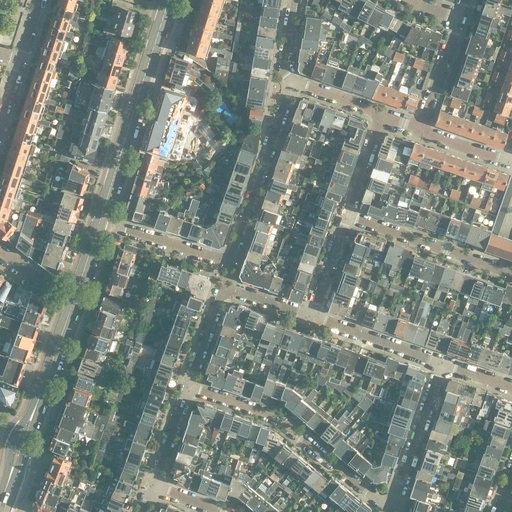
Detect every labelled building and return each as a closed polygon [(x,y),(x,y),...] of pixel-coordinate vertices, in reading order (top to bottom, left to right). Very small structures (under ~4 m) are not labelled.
[(57,0),(57,2),(58,4),(58,5),(74,10),(76,0),(57,0)] [(117,0),(111,0),(111,3),(118,6),(114,18),(134,24),(137,12),(126,8),(128,3),(121,1),(117,0)] [(199,11),(219,17),(223,4),(210,0),(202,0),(202,4),(200,5),(199,8),(200,10),(199,11)] [(341,0),(337,7),(346,12),(353,0),(341,0)] [(364,0),(353,0),(346,12),(356,17),(357,15),(364,0)] [(367,0),(364,0),(357,15),(366,20),(374,4),(367,0)] [(484,0),(484,2),(499,8),(511,12),(511,10),(511,5),(509,5),(508,6),(500,3),(501,0),(484,0)] [(481,10),(480,13),(495,18),(497,12),(510,16),(511,12),(499,8),(484,2),(482,6),(480,10),(481,10)] [(262,4),(260,14),(277,16),(279,16),(279,12),(278,11),(279,7),(262,4)] [(374,4),(366,20),(375,25),(384,9),(374,4)] [(54,13),(54,15),(70,20),(76,22),(80,12),(74,10),(58,5),(58,6),(56,6),(55,9),(56,11),(55,14),(54,13)] [(306,7),(305,15),(315,16),(316,13),(311,6),(309,6),(309,7),(306,7)] [(384,9),(375,25),(376,25),(384,29),(392,13),(384,9)] [(196,23),(195,24),(215,30),(219,17),(199,11),(198,17),(196,18),(195,21),(196,23)] [(392,13),(384,29),(394,34),(402,18),(393,14),(392,13)] [(477,22),(476,23),(492,28),(496,29),(499,19),(495,18),(480,13),(477,22)] [(260,14),(259,24),(275,27),(276,23),(277,22),(278,19),(277,18),(277,16),(260,14)] [(51,20),(50,23),(51,25),(67,30),(69,24),(78,27),(80,23),(76,22),(70,20),(54,15),(53,16),(54,17),(53,19),(51,20)] [(305,15),(303,26),(326,29),(329,29),(329,25),(321,24),(322,17),(315,16),(305,15)] [(103,28),(101,33),(112,36),(117,38),(118,32),(130,36),(134,24),(114,18),(110,30),(103,28)] [(394,34),(393,36),(403,41),(405,36),(405,35),(411,23),(403,19),(402,18),(394,34)] [(411,23),(405,35),(405,36),(403,41),(402,42),(409,44),(410,43),(414,44),(420,27),(419,26),(416,24),(415,25),(412,23),(411,23)] [(474,31),(473,33),(488,38),(491,32),(494,33),(496,29),(492,28),(476,23),(475,27),(473,31),(474,31)] [(192,36),(191,37),(211,43),(213,36),(224,39),(225,38),(233,40),(234,36),(215,30),(195,24),(193,30),(192,31),(191,35),(192,36)] [(259,24),(257,35),(274,38),(274,37),(275,36),(276,33),(275,32),(275,27),(259,24)] [(47,34),(47,35),(64,40),(68,42),(71,43),(74,32),(67,30),(51,25),(51,26),(49,27),(48,30),(49,31),(48,34),(47,34)] [(303,26),(302,37),(319,39),(325,40),(326,29),(303,26)] [(420,27),(414,44),(415,45),(416,43),(425,46),(430,30),(429,30),(429,29),(426,28),(426,29),(420,27)] [(430,30),(425,46),(433,49),(433,48),(436,49),(441,34),(439,33),(435,31),(435,32),(430,30)] [(471,38),(469,43),(485,48),(489,50),(491,45),(486,44),(488,38),(473,33),(473,34),(472,33),(471,37),(471,38)] [(357,38),(348,34),(346,39),(345,40),(346,41),(354,44),(357,38)] [(368,39),(359,34),(357,38),(366,43),(368,39)] [(45,41),(44,43),(45,45),(44,46),(60,51),(65,52),(68,42),(64,40),(47,35),(47,37),(46,40),(45,41)] [(257,35),(255,45),(272,48),(273,43),(274,42),(275,39),(274,38),(257,35)] [(112,36),(108,48),(125,53),(125,52),(128,51),(128,49),(127,47),(129,42),(117,38),(112,36)] [(188,44),(187,48),(187,49),(187,50),(199,54),(199,55),(205,57),(207,57),(209,48),(224,53),(225,50),(225,48),(211,43),(191,37),(189,43),(188,44)] [(301,47),(314,49),(317,49),(319,39),(302,37),(301,47)] [(377,44),(368,39),(366,43),(375,48),(377,44)] [(467,51),(466,53),(481,58),(485,48),(469,43),(468,47),(467,47),(466,51),(467,51)] [(386,49),(378,44),(375,48),(384,53),(386,49)] [(255,45),(254,55),(270,58),(271,56),(272,55),(273,53),(271,52),(272,48),(255,45)] [(41,54),(40,56),(57,61),(69,65),(70,60),(58,57),(60,51),(44,46),(42,47),(42,50),(42,52),(41,55),(41,54)] [(394,50),(388,46),(384,53),(391,56),(394,50)] [(314,49),(301,47),(298,69),(299,72),(310,76),(315,63),(307,61),(308,52),(314,53),(314,49)] [(90,51),(89,55),(104,60),(122,65),(123,60),(125,59),(126,56),(125,55),(125,53),(108,48),(106,56),(90,51)] [(464,58),(462,63),(478,69),(481,58),(466,53),(466,54),(465,54),(464,58)] [(231,57),(219,55),(217,68),(229,69),(231,57)] [(270,58),(254,55),(252,65),(269,68),(269,63),(271,62),(271,59),(270,58)] [(38,61),(37,64),(38,65),(38,66),(54,71),(56,65),(57,61),(40,56),(40,57),(41,58),(40,60),(38,61)] [(170,64),(169,68),(190,74),(190,72),(198,76),(197,77),(203,83),(204,82),(209,86),(212,83),(206,79),(207,79),(201,74),(202,72),(192,67),(193,65),(188,63),(189,61),(172,56),(172,58),(170,58),(169,62),(171,62),(170,64)] [(327,63),(321,79),(331,83),(337,67),(339,60),(329,57),(327,63)] [(103,64),(101,71),(118,76),(118,75),(120,75),(121,72),(120,70),(122,65),(104,60),(104,61),(104,63),(103,64)] [(315,63),(310,76),(321,79),(327,63),(326,63),(326,64),(316,61),(315,63)] [(459,72),(459,73),(474,79),(478,69),(462,63),(461,67),(460,67),(459,72)] [(242,64),(241,69),(251,70),(250,76),(267,78),(267,77),(269,76),(269,73),(268,72),(269,68),(252,65),(242,64)] [(357,74),(351,90),(362,94),(371,66),(367,64),(365,71),(358,69),(357,74)] [(371,66),(362,94),(371,97),(378,83),(386,67),(382,64),(380,68),(372,65),(371,66)] [(34,75),(33,76),(50,82),(56,83),(57,80),(51,78),(54,71),(38,66),(36,68),(35,70),(36,72),(35,75),(34,75)] [(347,70),(341,87),(351,90),(357,74),(358,69),(349,66),(347,70)] [(337,67),(331,83),(341,87),(347,70),(337,67)] [(166,73),(165,77),(166,77),(165,79),(171,81),(170,84),(169,88),(177,91),(178,91),(191,95),(193,90),(186,86),(190,74),(169,68),(167,72),(168,72),(167,74),(166,73)] [(229,69),(217,68),(216,73),(219,75),(227,84),(229,69)] [(101,71),(97,83),(114,88),(116,83),(118,82),(119,79),(118,78),(118,76),(101,71)] [(457,79),(455,84),(471,89),(478,92),(483,94),(484,90),(472,85),(474,79),(459,73),(459,74),(458,74),(457,79)] [(31,81),(30,85),(31,86),(31,87),(47,92),(49,86),(54,87),(56,83),(50,82),(33,76),(33,78),(34,78),(33,81),(31,81)] [(75,76),(67,99),(90,106),(107,111),(114,88),(97,83),(82,78),(75,76)] [(242,85),(249,86),(265,88),(266,83),(268,83),(268,80),(267,79),(267,78),(250,76),(249,80),(243,79),(242,85)] [(197,77),(195,80),(201,85),(203,83),(197,77)] [(511,81),(504,79),(500,89),(511,93),(511,81)] [(378,83),(371,97),(383,101),(388,87),(378,83)] [(452,92),(452,94),(467,99),(471,89),(455,84),(454,88),(453,88),(452,92)] [(248,89),(247,96),(264,99),(263,98),(264,97),(265,96),(266,93),(265,92),(265,88),(249,86),(242,85),(242,89),(248,89)] [(398,90),(393,105),(403,108),(408,94),(410,88),(400,85),(398,90)] [(408,94),(403,108),(414,112),(416,106),(417,104),(419,98),(418,98),(421,90),(410,86),(410,88),(408,94)] [(27,95),(27,97),(44,102),(54,105),(55,100),(45,97),(47,92),(31,87),(29,88),(28,91),(29,93),(28,95),(27,95)] [(388,87),(383,101),(393,105),(398,90),(388,87)] [(143,147),(145,147),(144,150),(160,155),(167,157),(170,158),(171,153),(176,155),(175,159),(180,160),(192,119),(190,116),(188,116),(187,119),(182,118),(183,114),(185,109),(186,106),(190,107),(189,110),(194,112),(197,100),(194,97),(191,96),(191,95),(169,89),(164,88),(163,93),(161,92),(160,97),(161,98),(160,101),(159,107),(158,108),(156,108),(155,112),(157,113),(156,117),(154,116),(153,121),(152,122),(151,121),(149,126),(151,127),(150,129),(149,128),(147,133),(149,134),(148,138),(147,142),(146,142),(145,142),(143,147)] [(511,93),(500,89),(497,100),(511,105),(511,103),(511,93)] [(478,92),(474,104),(479,106),(483,94),(478,92)] [(264,99),(247,96),(245,107),(247,108),(248,106),(263,108),(262,108),(263,103),(264,103),(265,100),(264,99)] [(25,102),(24,105),(25,106),(24,107),(40,112),(44,102),(27,97),(26,98),(27,98),(27,101),(25,102)] [(67,99),(64,112),(71,114),(86,118),(104,124),(105,118),(107,117),(108,114),(107,112),(107,111),(90,106),(87,114),(83,113),(82,111),(78,110),(77,110),(73,109),(71,106),(72,101),(67,99)] [(300,100),(293,121),(300,123),(302,119),(308,122),(310,118),(315,103),(314,103),(303,99),(300,100)] [(497,100),(493,109),(495,109),(494,111),(500,113),(508,115),(511,105),(497,100)] [(308,122),(307,125),(312,127),(315,120),(320,121),(325,106),(314,103),(315,103),(310,117),(310,118),(308,122)] [(263,108),(248,106),(247,108),(247,113),(249,114),(248,117),(257,125),(260,125),(260,122),(261,122),(261,121),(260,121),(262,113),(262,112),(263,108)] [(320,121),(320,122),(330,126),(336,110),(325,106),(320,121)] [(21,116),(20,117),(37,123),(49,126),(51,121),(39,117),(40,112),(24,107),(24,108),(22,109),(22,111),(23,113),(21,116)] [(346,114),(336,110),(330,126),(325,142),(330,140),(335,127),(341,128),(342,124),(346,114)] [(445,112),(440,111),(438,116),(437,119),(435,125),(447,129),(452,114),(445,112)] [(346,114),(342,124),(346,126),(347,122),(357,126),(366,129),(368,124),(368,123),(367,121),(366,121),(346,114)] [(452,114),(447,129),(459,133),(464,118),(452,114)] [(18,123),(17,126),(18,127),(18,128),(33,133),(37,123),(20,117),(20,119),(21,119),(20,122),(18,123)] [(74,121),(72,127),(82,131),(100,136),(102,131),(103,130),(104,127),(103,125),(104,124),(86,118),(84,124),(74,121)] [(464,118),(459,133),(469,136),(474,122),(464,118)] [(293,121),(289,131),(309,137),(312,127),(307,125),(300,123),(293,121)] [(474,122),(469,136),(479,140),(484,125),(474,122)] [(260,125),(257,125),(245,135),(242,137),(241,142),(240,148),(256,154),(259,136),(258,136),(260,125)] [(484,125),(479,140),(491,144),(496,129),(484,125)] [(361,144),(366,129),(357,126),(353,136),(350,135),(349,139),(345,138),(361,144)] [(14,136),(14,137),(15,138),(31,144),(31,143),(30,143),(33,133),(18,128),(18,129),(16,129),(15,132),(16,134),(15,136),(14,136)] [(496,129),(491,144),(503,148),(505,142),(506,142),(506,140),(508,134),(506,134),(506,133),(496,129)] [(237,141),(244,134),(239,130),(233,136),(237,141)] [(73,133),(71,141),(74,142),(78,144),(96,149),(98,143),(99,142),(100,140),(99,138),(100,136),(82,131),(81,135),(73,133)] [(289,131),(283,147),(299,153),(302,154),(308,156),(314,139),(309,137),(289,131)] [(385,135),(378,156),(393,161),(398,146),(400,142),(406,144),(411,146),(412,142),(401,138),(394,136),(388,134),(385,135)] [(12,143),(11,146),(11,147),(11,148),(28,154),(33,155),(36,145),(31,144),(15,138),(13,142),(12,143)] [(339,143),(337,147),(341,148),(357,154),(361,144),(345,138),(343,144),(339,143)] [(53,147),(52,150),(57,152),(61,154),(70,159),(72,154),(75,155),(75,156),(81,157),(81,158),(92,162),(94,156),(95,156),(97,151),(95,150),(96,149),(78,144),(74,142),(71,151),(53,147)] [(412,157),(411,158),(420,161),(425,146),(414,143),(412,148),(411,151),(412,151),(410,157),(412,157)] [(405,145),(403,153),(410,155),(412,147),(405,145)] [(425,146),(420,161),(430,165),(436,150),(425,146)] [(283,147),(280,157),(295,163),(299,164),(304,166),(306,161),(300,159),(302,154),(299,153),(283,147)] [(9,154),(8,159),(25,164),(28,154),(11,148),(11,149),(10,150),(9,152),(9,154)] [(187,154),(192,161),(198,161),(204,169),(209,165),(195,148),(187,154)] [(240,148),(237,159),(252,164),(256,154),(240,148)] [(341,148),(338,158),(354,164),(357,154),(341,148)] [(144,150),(141,159),(163,165),(167,167),(169,163),(165,161),(158,159),(160,155),(144,150)] [(436,150),(430,165),(441,168),(446,154),(436,150)] [(446,154),(441,168),(452,172),(457,157),(446,154)] [(378,156),(374,167),(390,172),(398,175),(399,170),(391,167),(393,161),(378,156)] [(293,169),(295,163),(280,157),(276,168),(292,173),(293,169)] [(457,157),(452,172),(462,175),(467,161),(457,157)] [(332,168),(334,169),(350,174),(354,164),(338,158),(335,165),(333,164),(332,168)] [(6,164),(4,171),(20,177),(21,175),(26,177),(30,166),(25,164),(8,159),(8,160),(6,160),(5,163),(6,164)] [(163,165),(141,159),(139,167),(161,173),(163,165)] [(237,159),(233,169),(248,174),(252,164),(237,159)] [(467,161),(462,175),(472,179),(477,164),(467,161)] [(70,163),(66,176),(69,177),(77,179),(86,182),(86,181),(88,181),(89,177),(88,176),(89,172),(70,163)] [(215,166),(210,164),(204,170),(212,173),(215,166)] [(477,164),(472,179),(482,182),(487,168),(477,164)] [(158,182),(160,178),(161,173),(139,167),(136,175),(158,182)] [(228,167),(225,177),(245,184),(248,174),(228,167)] [(374,167),(371,176),(387,182),(390,172),(374,167)] [(291,185),(295,174),(292,173),(276,168),(273,178),(291,185)] [(325,171),(323,176),(330,179),(347,184),(350,174),(334,169),(332,168),(330,172),(326,170),(326,172),(325,171)] [(482,182),(481,188),(491,191),(493,186),(498,172),(487,168),(482,182)] [(1,176),(0,178),(0,179),(1,181),(0,181),(17,187),(19,181),(30,185),(32,180),(20,177),(4,171),(2,176),(1,176)] [(498,172),(493,186),(502,189),(503,189),(506,183),(507,181),(509,175),(498,172)] [(136,175),(134,183),(156,190),(163,189),(163,182),(158,182),(136,175)] [(66,176),(62,187),(82,193),(84,188),(86,189),(87,184),(85,183),(86,182),(77,179),(69,177),(66,176)] [(371,176),(367,187),(374,189),(382,192),(387,193),(390,183),(389,183),(387,182),(371,176)] [(509,181),(503,197),(510,199),(511,192),(511,176),(510,176),(509,181)] [(245,184),(225,177),(223,183),(220,182),(219,186),(241,194),(245,184)] [(273,178),(269,188),(284,193),(286,189),(295,193),(297,187),(291,185),(273,178)] [(343,194),(347,184),(330,179),(328,185),(314,180),(313,184),(314,184),(327,189),(343,194)] [(0,192),(18,199),(22,188),(17,187),(0,181),(0,182),(0,192)] [(203,182),(198,186),(201,190),(206,186),(203,182)] [(134,183),(131,191),(153,198),(156,190),(134,183)] [(241,194),(212,184),(211,188),(224,193),(222,199),(237,204),(238,204),(241,194)] [(314,184),(311,190),(341,201),(343,194),(327,189),(314,184)] [(362,210),(366,211),(369,203),(370,203),(370,202),(373,193),(372,193),(374,189),(367,187),(360,207),(362,210)] [(269,188),(266,198),(281,203),(284,193),(269,188)] [(60,191),(59,195),(63,196),(60,203),(79,209),(81,202),(79,201),(81,197),(64,192),(60,191)] [(307,191),(304,200),(307,201),(310,202),(313,196),(312,196),(313,193),(307,191)] [(0,204),(11,208),(15,209),(20,211),(23,201),(18,199),(0,192),(0,204)] [(131,192),(129,200),(145,205),(145,204),(147,200),(153,202),(154,202),(164,201),(164,197),(156,198),(154,198),(131,192)] [(318,195),(315,204),(332,210),(336,201),(331,199),(318,195)] [(387,202),(382,217),(392,221),(398,205),(397,205),(397,206),(392,204),(394,197),(389,195),(387,201),(387,202)] [(398,205),(392,221),(402,224),(403,223),(411,199),(405,197),(403,202),(399,200),(397,205),(398,205)] [(414,223),(415,222),(418,224),(419,226),(422,227),(424,226),(430,210),(424,208),(427,198),(423,197),(421,203),(418,211),(414,223)] [(266,198),(262,208),(277,213),(281,203),(266,198)] [(184,213),(177,233),(187,236),(192,222),(199,201),(192,199),(189,210),(185,209),(184,213)] [(214,207),(220,209),(234,214),(237,204),(222,199),(221,203),(216,202),(214,207)] [(369,203),(366,211),(382,217),(387,202),(387,201),(383,199),(381,199),(378,205),(370,202),(370,203),(369,203)] [(411,199),(403,223),(413,227),(414,223),(418,211),(421,203),(411,199)] [(129,200),(126,208),(149,215),(153,216),(153,215),(154,212),(150,210),(144,208),(145,205),(129,200)] [(55,209),(53,214),(57,215),(61,216),(73,220),(74,216),(77,217),(79,209),(60,203),(58,210),(55,209)] [(0,218),(10,222),(8,219),(11,208),(0,204),(0,218)] [(315,204),(312,213),(329,219),(332,210),(315,204)] [(45,206),(43,212),(49,214),(51,208),(45,206)] [(159,211),(154,225),(166,229),(171,214),(165,213),(168,206),(161,206),(159,211)] [(218,213),(216,219),(231,224),(231,223),(234,214),(220,209),(214,207),(213,211),(218,213)] [(126,208),(124,216),(141,220),(154,225),(157,217),(153,215),(153,216),(149,215),(126,208)] [(262,208),(259,218),(274,223),(277,213),(262,208)] [(430,210),(424,226),(428,227),(429,229),(432,230),(434,229),(440,213),(430,210)] [(21,212),(18,220),(19,220),(24,222),(26,216),(27,214),(21,212)] [(171,214),(166,229),(177,233),(184,213),(179,212),(177,216),(171,214)] [(307,215),(305,221),(326,228),(329,219),(312,213),(308,212),(307,215)] [(440,213),(434,229),(439,231),(439,233),(442,234),(444,233),(450,217),(440,213)] [(24,222),(16,245),(28,255),(31,246),(33,240),(35,235),(37,230),(39,223),(40,220),(38,220),(38,219),(35,218),(28,216),(28,217),(26,216),(24,222)] [(194,216),(187,236),(197,239),(197,240),(202,225),(197,223),(199,218),(194,216)] [(40,220),(39,223),(53,228),(69,234),(69,233),(71,228),(73,229),(75,224),(73,223),(73,222),(62,219),(56,217),(54,223),(40,218),(40,220)] [(285,222),(284,226),(290,228),(293,219),(289,217),(287,223),(285,222)] [(450,217),(444,233),(449,234),(449,236),(452,237),(454,236),(455,236),(460,220),(450,217)] [(0,232),(7,238),(16,228),(17,227),(10,222),(0,218),(0,232)] [(259,218),(255,228),(270,233),(273,227),(277,229),(278,224),(274,223),(259,218)] [(311,227),(309,232),(323,237),(326,228),(305,221),(301,219),(298,218),(296,222),(311,227)] [(215,222),(210,225),(221,246),(224,244),(224,243),(231,224),(216,219),(215,222)] [(16,228),(7,238),(16,245),(24,222),(19,220),(16,228)] [(460,220),(455,236),(459,238),(460,240),(462,241),(465,240),(470,224),(460,220)] [(470,224),(465,240),(475,243),(481,227),(480,227),(470,224)] [(202,225),(197,240),(218,247),(221,246),(210,225),(206,227),(202,225)] [(481,227),(475,243),(485,247),(490,233),(491,231),(487,230),(488,227),(480,225),(480,227),(481,227)] [(46,234),(45,238),(49,239),(66,245),(67,241),(67,240),(69,240),(70,235),(69,235),(69,234),(53,228),(50,236),(46,234)] [(255,228),(252,238),(267,243),(272,245),(273,241),(268,239),(270,233),(255,228)] [(297,237),(306,241),(320,246),(323,237),(309,232),(308,237),(298,234),(297,237)] [(355,237),(354,240),(369,245),(373,247),(377,248),(382,250),(384,246),(385,242),(386,240),(368,234),(363,232),(363,233),(360,232),(357,233),(356,236),(355,235),(355,237)] [(486,247),(485,250),(511,259),(511,240),(490,233),(485,247),(486,247)] [(305,246),(303,250),(317,255),(320,246),(306,241),(297,237),(295,242),(305,246)] [(252,238),(248,248),(249,249),(249,248),(264,253),(266,247),(270,249),(272,245),(267,243),(252,238)] [(49,240),(45,251),(62,257),(62,256),(62,255),(64,255),(65,250),(64,250),(64,249),(66,245),(49,239),(49,240)] [(354,240),(350,250),(365,255),(369,245),(354,240)] [(389,244),(382,266),(390,269),(388,275),(392,276),(393,273),(394,273),(395,269),(403,246),(394,243),(393,245),(389,244)] [(116,253),(115,256),(117,259),(133,264),(135,255),(136,253),(138,248),(125,244),(124,249),(120,248),(119,252),(116,253)] [(31,246),(28,255),(57,278),(60,268),(64,266),(60,261),(62,257),(45,251),(36,248),(31,246)] [(403,246),(395,269),(400,270),(401,266),(409,269),(413,257),(414,256),(415,253),(412,252),(413,249),(403,246)] [(245,258),(260,263),(261,259),(267,260),(268,258),(265,254),(264,253),(249,248),(249,249),(245,258)] [(298,248),(295,257),(314,263),(317,255),(303,250),(298,248)] [(347,260),(365,267),(371,269),(372,265),(370,264),(363,262),(365,255),(350,250),(347,260)] [(409,269),(408,272),(419,276),(424,260),(420,258),(419,257),(417,256),(415,257),(414,256),(413,257),(409,269)] [(292,266),(297,268),(311,273),(314,263),(295,257),(292,266)] [(239,275),(240,277),(260,268),(259,266),(260,263),(245,258),(239,274),(239,275)] [(113,263),(112,267),(113,269),(133,276),(135,270),(147,274),(148,269),(135,265),(133,264),(117,259),(115,263),(113,263)] [(424,260),(419,276),(425,278),(421,289),(425,291),(429,279),(434,263),(430,262),(429,260),(427,259),(425,260),(424,260)] [(150,273),(149,274),(158,277),(163,263),(162,263),(162,262),(155,260),(154,260),(150,273)] [(343,270),(358,275),(360,269),(364,271),(365,267),(347,260),(343,270)] [(163,263),(158,277),(156,283),(166,286),(167,280),(172,265),(167,264),(163,263)] [(265,265),(260,268),(240,277),(241,280),(242,280),(258,286),(259,285),(268,288),(273,274),(275,270),(275,268),(271,263),(265,265)] [(439,283),(444,267),(440,266),(439,264),(437,263),(435,264),(434,263),(429,279),(439,283)] [(172,265),(167,280),(166,286),(174,288),(175,289),(177,284),(182,269),(181,268),(181,269),(176,267),(172,265)] [(290,266),(287,274),(294,277),(308,281),(311,273),(297,268),(290,266)] [(439,283),(436,291),(446,295),(447,291),(454,271),(450,269),(449,268),(447,267),(445,267),(444,267),(439,283)] [(109,280),(126,285),(127,281),(132,282),(134,276),(133,276),(113,269),(112,273),(109,274),(108,278),(109,280)] [(182,269),(177,284),(175,289),(182,291),(183,287),(186,288),(192,272),(186,270),(182,269)] [(275,270),(273,274),(268,288),(268,289),(277,293),(277,292),(278,292),(281,282),(283,278),(278,276),(280,271),(275,270)] [(343,270),(340,280),(355,285),(355,286),(358,276),(358,275),(343,270)] [(454,271),(447,291),(457,295),(459,290),(465,274),(460,273),(459,271),(457,270),(455,271),(454,271)] [(192,272),(186,288),(189,289),(190,289),(191,292),(195,293),(194,295),(205,299),(210,283),(211,283),(208,277),(208,278),(192,272)] [(284,273),(283,278),(293,281),(291,286),(304,291),(308,282),(308,281),(294,277),(287,274),(284,273)] [(156,283),(158,277),(149,274),(147,282),(156,284),(156,283)] [(465,274),(459,290),(465,292),(464,296),(468,298),(469,293),(475,278),(470,276),(469,275),(467,274),(465,274)] [(468,298),(467,301),(477,305),(480,297),(485,281),(480,280),(479,278),(477,277),(476,278),(475,278),(469,293),(468,298)] [(387,280),(380,278),(378,284),(385,287),(387,280)] [(6,280),(0,287),(0,297),(4,301),(4,299),(12,284),(6,280)] [(12,284),(4,299),(12,302),(20,284),(14,280),(12,284)] [(106,291),(106,292),(122,297),(122,295),(124,290),(131,292),(132,287),(126,285),(109,280),(108,284),(105,285),(104,288),(106,291)] [(340,280),(336,290),(351,296),(355,285),(340,280)] [(368,283),(366,289),(372,291),(374,285),(374,284),(375,282),(369,280),(368,283)] [(485,281),(480,297),(485,299),(481,310),(485,312),(489,300),(495,285),(490,283),(490,282),(487,281),(485,281)] [(285,295),(300,301),(304,291),(281,282),(278,292),(285,295)] [(403,287),(390,283),(388,289),(395,292),(400,294),(401,294),(403,287)] [(505,288),(501,300),(511,303),(511,300),(511,285),(506,283),(505,288)] [(374,285),(372,291),(378,294),(381,287),(374,284),(374,285)] [(495,285),(489,300),(500,304),(501,300),(505,288),(501,287),(500,285),(497,284),(496,285),(495,285)] [(395,292),(388,289),(385,288),(383,293),(393,297),(395,292)] [(28,293),(23,306),(26,307),(43,312),(44,311),(45,310),(46,308),(45,307),(46,306),(45,305),(47,302),(32,292),(29,290),(29,291),(28,293)] [(336,290),(333,300),(348,306),(351,296),(336,290)] [(184,298),(183,302),(187,303),(188,304),(187,304),(201,309),(202,304),(203,304),(204,300),(205,299),(194,295),(186,292),(182,291),(181,293),(179,293),(178,296),(184,298)] [(101,306),(100,307),(103,308),(118,314),(118,313),(122,315),(125,308),(127,308),(129,302),(122,300),(121,302),(104,296),(103,300),(100,300),(99,305),(101,306)] [(17,317),(22,318),(35,323),(35,322),(39,324),(40,320),(41,320),(41,319),(42,318),(43,315),(43,314),(43,312),(26,307),(12,302),(4,299),(4,301),(0,311),(17,317)] [(174,305),(172,310),(192,317),(193,313),(192,312),(192,311),(194,307),(200,309),(201,309),(187,304),(188,304),(187,303),(187,304),(180,302),(176,300),(174,305)] [(333,300),(329,311),(344,316),(344,315),(345,314),(350,316),(353,307),(348,306),(333,300)] [(150,302),(147,312),(152,314),(155,304),(150,302)] [(388,314),(382,329),(383,329),(393,332),(400,311),(402,305),(397,303),(393,316),(388,314)] [(233,304),(232,305),(240,324),(242,322),(244,324),(250,309),(238,304),(238,306),(233,304)] [(378,308),(368,304),(362,322),(372,326),(378,308)] [(138,305),(136,309),(142,312),(139,320),(142,321),(147,308),(141,306),(138,305)] [(226,310),(222,323),(232,326),(233,324),(237,325),(240,324),(232,305),(230,305),(228,311),(226,310)] [(378,308),(372,326),(382,329),(388,314),(389,311),(379,307),(378,308)] [(408,321),(403,336),(412,340),(418,325),(420,317),(423,310),(418,308),(413,323),(408,321)] [(122,317),(116,315),(102,310),(100,309),(100,310),(97,311),(96,314),(97,316),(96,320),(115,326),(118,327),(119,327),(122,317)] [(250,309),(244,324),(245,324),(249,326),(248,330),(252,332),(254,328),(259,312),(250,309)] [(172,310),(169,319),(187,326),(189,321),(190,321),(192,317),(172,310)] [(356,318),(356,319),(362,322),(365,312),(361,310),(359,310),(356,318)] [(400,311),(393,332),(403,336),(408,321),(410,314),(400,311)] [(153,314),(147,312),(143,321),(150,324),(153,314)] [(254,328),(252,332),(257,334),(259,329),(263,331),(267,321),(268,316),(259,312),(254,328)] [(0,325),(18,332),(34,337),(34,336),(36,336),(37,333),(36,331),(38,326),(34,325),(22,320),(21,321),(0,313),(0,325)] [(418,325),(412,340),(424,344),(424,341),(429,328),(422,326),(423,324),(425,319),(420,317),(418,325)] [(426,342),(425,345),(435,348),(440,332),(445,319),(440,317),(437,325),(436,325),(434,331),(430,329),(429,332),(426,342)] [(505,321),(495,317),(492,325),(502,328),(505,321)] [(169,319),(165,329),(185,336),(186,332),(186,331),(185,331),(187,326),(169,319)] [(440,332),(435,348),(445,351),(450,336),(444,334),(449,320),(445,319),(440,332)] [(118,327),(115,326),(96,320),(93,321),(92,325),(93,327),(92,331),(94,332),(108,337),(114,339),(118,327)] [(150,324),(143,321),(140,331),(146,334),(150,324)] [(267,321),(263,331),(261,336),(266,337),(264,342),(268,344),(270,339),(275,324),(267,321)] [(450,336),(445,351),(446,351),(455,355),(460,340),(460,339),(466,322),(461,321),(455,338),(450,336)] [(222,324),(219,332),(234,338),(237,339),(239,340),(246,342),(246,340),(247,338),(244,333),(241,335),(236,333),(237,328),(232,326),(222,323),(222,324)] [(268,344),(266,352),(271,354),(275,341),(279,342),(285,327),(275,324),(270,339),(268,344)] [(499,327),(498,332),(508,335),(511,327),(504,325),(503,329),(499,327)] [(279,342),(278,347),(287,350),(293,330),(285,327),(279,342)] [(460,340),(455,355),(465,358),(471,343),(465,341),(469,330),(464,328),(460,339),(460,340)] [(165,329),(162,339),(180,346),(182,341),(183,341),(185,336),(165,329)] [(10,341),(14,343),(30,348),(31,347),(32,347),(33,344),(32,343),(34,337),(18,332),(13,330),(10,341)] [(293,330),(287,350),(296,353),(303,333),(293,330)] [(140,331),(136,341),(142,343),(145,333),(140,331)] [(219,332),(216,342),(236,349),(239,340),(237,339),(234,338),(219,332)] [(87,338),(86,341),(88,344),(87,344),(103,350),(107,350),(110,351),(113,341),(110,340),(107,339),(93,334),(91,333),(90,337),(87,338)] [(296,353),(295,355),(300,356),(299,358),(304,360),(312,336),(303,333),(296,353)] [(312,336),(304,360),(308,362),(313,364),(314,363),(316,354),(322,340),(312,336)] [(158,349),(164,351),(178,356),(179,352),(179,351),(178,350),(180,346),(162,339),(158,349)] [(316,354),(314,363),(316,363),(322,365),(324,358),(329,343),(322,340),(316,354)] [(136,341),(132,351),(139,353),(142,344),(142,343),(136,341)] [(14,343),(11,342),(7,353),(23,359),(26,360),(28,355),(30,354),(31,351),(30,350),(30,348),(14,343)] [(216,342),(213,351),(232,358),(236,349),(216,342)] [(471,343),(465,358),(476,362),(481,346),(471,342),(471,343)] [(329,343),(324,358),(331,361),(326,374),(326,376),(330,377),(335,362),(340,346),(329,343)] [(84,354),(84,355),(86,356),(99,361),(100,360),(103,361),(107,351),(103,350),(87,344),(86,348),(83,349),(82,352),(84,354)] [(340,346),(335,362),(344,365),(350,350),(340,346)] [(481,346),(476,362),(486,365),(491,349),(481,346)] [(156,348),(153,358),(155,359),(173,365),(175,360),(175,361),(176,360),(178,356),(164,351),(158,349),(156,348)] [(491,349),(486,365),(496,369),(502,353),(491,349)] [(350,350),(344,365),(345,365),(343,371),(352,374),(354,368),(359,353),(350,350)] [(139,353),(132,351),(129,361),(135,363),(139,353)] [(209,360),(220,364),(225,366),(226,362),(231,363),(232,358),(213,351),(210,360),(209,360)] [(0,365),(5,368),(22,373),(22,372),(24,371),(25,369),(24,368),(24,366),(26,362),(9,356),(0,353),(0,365)] [(352,374),(351,376),(356,377),(356,376),(358,370),(361,370),(363,371),(368,356),(359,353),(354,368),(352,374)] [(502,353),(496,369),(507,373),(511,359),(511,358),(502,354),(502,353)] [(363,371),(361,376),(370,380),(372,374),(377,360),(368,356),(363,371)] [(372,374),(370,380),(379,383),(383,373),(388,357),(387,357),(385,362),(385,363),(377,360),(372,374)] [(388,357),(383,373),(392,376),(398,361),(388,357)] [(80,365),(78,369),(81,370),(81,371),(94,375),(98,376),(99,371),(100,371),(101,366),(98,365),(98,364),(85,359),(82,358),(82,359),(80,360),(79,363),(80,365)] [(155,359),(151,368),(171,375),(173,371),(172,371),(172,370),(173,365),(155,359)] [(292,362),(284,359),(282,365),(290,367),(292,362)] [(206,372),(204,378),(205,379),(214,374),(222,370),(223,370),(230,367),(225,366),(220,364),(209,360),(205,372),(206,372)] [(135,363),(129,361),(127,365),(125,371),(132,373),(135,363)] [(398,361),(392,376),(403,380),(404,377),(404,376),(408,364),(407,364),(407,365),(398,361)] [(408,364),(404,376),(410,378),(410,377),(421,381),(424,371),(417,368),(418,367),(408,364)] [(0,365),(0,378),(13,383),(18,384),(19,380),(20,379),(21,379),(22,376),(21,375),(22,373),(5,368),(0,365)] [(276,380),(271,395),(280,398),(285,384),(281,382),(286,366),(284,366),(281,365),(279,372),(277,376),(276,380)] [(171,375),(151,368),(148,378),(166,385),(168,380),(169,380),(169,379),(170,380),(171,375)] [(222,370),(205,379),(206,380),(211,382),(211,383),(223,388),(226,377),(223,376),(224,373),(223,370),(222,370)] [(227,373),(226,377),(223,388),(223,387),(232,390),(237,376),(238,371),(234,370),(232,374),(227,373)] [(237,376),(232,390),(241,393),(246,379),(242,378),(243,373),(238,371),(237,376)] [(73,383),(73,384),(76,384),(76,385),(92,391),(96,379),(80,374),(80,373),(77,372),(76,377),(73,377),(72,381),(73,383)] [(268,377),(261,396),(265,397),(267,393),(271,395),(276,380),(277,376),(269,373),(268,377)] [(246,379),(241,393),(250,397),(255,382),(257,378),(252,376),(250,380),(246,379)] [(403,380),(401,385),(402,385),(403,386),(406,387),(407,387),(407,386),(420,390),(423,381),(421,381),(410,377),(410,378),(404,376),(404,377),(403,380)] [(255,382),(250,397),(260,400),(261,396),(268,377),(267,377),(264,385),(260,384),(261,379),(257,378),(255,382)] [(285,384),(280,398),(285,400),(284,404),(290,410),(302,396),(307,389),(296,381),(287,377),(285,384)] [(145,388),(150,390),(164,395),(166,390),(165,390),(165,389),(166,385),(148,378),(145,388)] [(448,381),(445,389),(461,394),(473,398),(471,403),(480,406),(484,394),(485,391),(476,388),(474,395),(462,391),(464,384),(461,383),(451,379),(448,381)] [(0,398),(6,404),(11,405),(18,387),(14,386),(0,381),(0,398)] [(337,384),(327,381),(324,384),(332,390),(333,388),(337,384)] [(346,387),(337,384),(333,388),(341,393),(343,391),(346,387)] [(401,385),(399,389),(403,391),(402,394),(403,395),(417,399),(420,390),(407,386),(407,387),(406,387),(403,386),(402,385),(401,385)] [(68,397),(87,404),(92,393),(75,387),(75,386),(73,386),(72,390),(70,389),(70,391),(68,392),(67,394),(68,395),(68,397)] [(355,391),(346,387),(343,391),(350,397),(355,391)] [(143,393),(141,398),(160,404),(161,400),(162,400),(162,399),(163,399),(164,395),(150,390),(144,388),(143,393)] [(302,396),(290,410),(298,416),(307,403),(311,400),(317,392),(313,388),(306,397),(303,394),(302,396)] [(445,389),(442,398),(458,403),(459,399),(471,403),(473,398),(461,394),(445,389)] [(119,391),(115,401),(121,403),(124,393),(119,391)] [(362,393),(355,391),(351,396),(359,402),(362,398),(362,393)] [(480,408),(478,414),(481,415),(487,417),(488,413),(490,407),(492,401),(491,401),(494,394),(487,392),(486,394),(481,409),(480,408)] [(398,393),(395,401),(414,408),(417,399),(403,395),(402,394),(398,393)] [(494,394),(491,401),(492,401),(496,403),(495,406),(511,412),(511,402),(498,397),(499,396),(494,394)] [(107,396),(105,402),(114,405),(116,399),(107,396)] [(66,405),(64,411),(105,426),(108,419),(110,412),(87,404),(68,397),(67,398),(66,399),(65,401),(65,403),(65,405),(66,405)] [(364,397),(358,404),(365,410),(372,402),(369,399),(364,397)] [(138,407),(138,408),(157,414),(159,410),(158,410),(158,409),(160,404),(141,398),(138,407)] [(442,398),(439,407),(462,415),(465,415),(466,412),(461,410),(463,405),(458,403),(442,398)] [(307,403),(298,416),(305,422),(315,410),(319,406),(311,400),(307,403)] [(395,401),(392,411),(411,417),(414,408),(395,401)] [(198,402),(197,403),(206,421),(208,420),(209,417),(212,417),(216,407),(216,406),(204,402),(203,404),(198,402)] [(192,408),(188,421),(198,424),(199,422),(203,423),(206,421),(197,403),(196,403),(194,409),(192,408)] [(128,404),(126,409),(136,412),(134,417),(140,419),(153,424),(154,419),(155,419),(156,419),(157,414),(138,408),(138,407),(128,404)] [(338,428),(328,440),(335,446),(342,437),(345,435),(341,431),(347,424),(351,419),(350,418),(359,408),(356,405),(346,417),(343,421),(338,428)] [(315,410),(305,422),(312,428),(322,416),(326,411),(319,406),(315,410)] [(511,412),(495,406),(494,409),(490,407),(488,413),(495,415),(493,419),(507,424),(508,424),(511,425),(511,412)] [(212,417),(210,422),(215,424),(213,428),(214,429),(211,436),(214,441),(214,440),(216,434),(217,431),(218,430),(219,425),(224,410),(216,407),(212,417)] [(439,407),(436,417),(459,425),(462,415),(439,407)] [(110,412),(108,419),(112,421),(116,411),(112,410),(111,410),(110,412)] [(218,430),(217,431),(222,433),(224,427),(227,428),(228,429),(234,413),(224,410),(219,425),(218,430)] [(391,410),(387,419),(388,419),(408,426),(411,417),(392,411),(391,410)] [(58,422),(57,424),(58,424),(58,425),(74,431),(80,433),(100,441),(104,430),(105,426),(64,411),(62,416),(61,416),(60,418),(59,418),(58,420),(58,422)] [(322,416),(312,428),(320,434),(330,422),(334,417),(326,411),(322,416)] [(227,431),(226,434),(229,435),(231,436),(235,437),(236,436),(243,417),(234,413),(228,429),(227,431)] [(330,422),(320,434),(328,440),(338,428),(343,421),(346,417),(342,414),(337,420),(334,417),(330,422)] [(243,417),(236,436),(245,439),(252,420),(243,417)] [(436,417),(432,427),(453,434),(455,434),(459,425),(436,417)] [(112,421),(108,419),(104,430),(111,432),(113,433),(117,422),(112,421)] [(125,419),(123,424),(125,425),(150,434),(152,430),(151,430),(151,429),(153,424),(140,419),(138,424),(125,419)] [(369,420),(369,423),(376,426),(378,427),(404,436),(408,426),(388,419),(386,425),(377,422),(369,420)] [(245,439),(243,444),(252,448),(260,424),(252,421),(252,420),(245,439)] [(485,430),(490,432),(505,437),(509,427),(507,426),(489,420),(485,430)] [(188,421),(185,430),(200,436),(204,437),(210,439),(211,436),(201,432),(203,426),(198,424),(188,421)] [(252,448),(249,457),(254,459),(260,441),(264,443),(269,431),(270,428),(261,424),(260,424),(252,448)] [(55,425),(53,430),(56,431),(53,436),(69,442),(75,444),(80,433),(74,431),(58,425),(58,426),(55,425)] [(135,433),(133,439),(146,443),(147,438),(148,439),(148,438),(149,438),(150,434),(125,425),(124,429),(135,433)] [(378,427),(376,431),(388,435),(387,440),(387,441),(401,445),(404,436),(378,427)] [(432,427),(429,437),(448,443),(449,443),(452,435),(453,434),(432,427)] [(110,435),(111,432),(104,430),(100,441),(106,443),(109,443),(112,435),(110,435)] [(185,430),(182,439),(197,445),(198,441),(202,443),(204,437),(200,436),(185,430)] [(264,443),(262,448),(267,450),(273,456),(284,443),(278,439),(273,437),(274,433),(269,432),(269,431),(264,443)] [(353,439),(339,456),(346,462),(356,450),(353,447),(363,434),(360,432),(358,433),(354,438),(353,439)] [(490,432),(487,442),(502,447),(505,437),(490,432)] [(50,436),(48,441),(51,442),(49,447),(55,449),(53,454),(54,454),(55,453),(69,459),(71,456),(69,455),(71,450),(68,449),(70,443),(69,442),(53,436),(53,437),(50,436)] [(332,450),(339,456),(353,439),(349,436),(346,440),(342,437),(335,446),(332,450)] [(429,437),(426,447),(445,453),(448,443),(429,437)] [(124,447),(130,448),(143,453),(145,449),(144,449),(144,448),(146,443),(133,439),(131,444),(126,442),(124,447)] [(182,439),(179,448),(198,456),(201,446),(197,445),(182,439)] [(100,441),(97,449),(101,451),(103,452),(106,443),(100,441)] [(356,450),(346,462),(349,464),(351,466),(354,469),(358,464),(372,447),(371,441),(360,453),(356,450)] [(375,447),(384,450),(398,455),(401,445),(387,441),(386,446),(376,442),(375,447)] [(485,448),(480,446),(478,450),(483,452),(499,457),(502,447),(487,442),(485,448)] [(122,457),(126,458),(139,463),(140,458),(141,458),(142,458),(143,453),(130,448),(124,447),(114,443),(112,448),(124,452),(124,453),(122,457)] [(284,443),(273,456),(274,456),(277,458),(272,465),(276,468),(278,465),(281,461),(291,449),(284,443)] [(358,464),(354,469),(362,475),(371,464),(372,463),(368,460),(371,456),(370,455),(373,450),(372,447),(372,446),(372,447),(358,464)] [(426,447),(423,457),(438,462),(440,457),(447,459),(448,454),(445,453),(426,447)] [(175,458),(185,462),(190,464),(192,459),(196,461),(198,456),(179,448),(175,458)] [(281,461),(278,465),(282,468),(285,465),(289,468),(292,464),(299,456),(291,449),(281,461)] [(379,449),(378,453),(382,455),(380,461),(381,461),(391,464),(394,465),(395,464),(398,455),(384,450),(379,449)] [(483,452),(480,463),(495,468),(496,467),(496,464),(499,457),(483,452)] [(52,460),(50,465),(69,473),(71,468),(69,468),(72,461),(55,453),(54,454),(53,454),(51,459),(52,460)] [(116,454),(112,464),(137,473),(139,470),(138,469),(138,468),(139,463),(126,458),(122,457),(116,454)] [(290,474),(287,477),(291,480),(293,477),(294,478),(297,474),(305,464),(307,462),(299,456),(292,464),(289,468),(292,470),(289,474),(290,474)] [(420,464),(420,467),(435,472),(441,474),(445,464),(438,462),(423,457),(420,464)] [(462,459),(456,457),(453,467),(458,468),(462,459)] [(98,459),(94,458),(92,465),(99,468),(102,461),(98,459)] [(172,471),(170,476),(171,478),(189,468),(191,467),(192,464),(190,464),(185,462),(175,458),(173,464),(171,471),(172,471)] [(191,476),(188,487),(189,486),(197,489),(205,466),(206,462),(207,460),(208,459),(204,458),(200,469),(199,468),(197,473),(194,471),(193,471),(191,476)] [(371,464),(362,475),(362,474),(371,481),(372,479),(373,480),(373,479),(376,482),(381,480),(376,464),(375,459),(374,459),(372,463),(371,464)] [(381,461),(375,459),(376,464),(381,480),(386,478),(387,475),(388,475),(390,476),(393,468),(394,465),(391,464),(381,461)] [(229,484),(224,499),(225,499),(227,492),(237,496),(252,478),(246,474),(238,471),(241,461),(238,460),(233,474),(229,484)] [(297,474),(294,478),(297,480),(301,483),(303,480),(313,468),(309,464),(307,462),(305,464),(297,474)] [(480,463),(476,473),(492,478),(495,468),(480,463)] [(121,473),(119,478),(133,482),(134,478),(135,478),(137,473),(112,464),(110,469),(121,473)] [(189,468),(171,478),(172,479),(177,481),(176,483),(188,487),(191,476),(193,471),(195,465),(192,464),(191,467),(189,468)] [(50,465),(45,476),(65,485),(69,473),(50,465)] [(205,466),(197,489),(206,492),(212,478),(213,474),(208,472),(210,468),(208,467),(205,466)] [(222,476),(216,496),(224,499),(229,484),(233,474),(231,474),(228,473),(230,467),(226,466),(222,476)] [(416,477),(431,482),(435,472),(420,467),(416,477)] [(303,480),(301,483),(304,486),(303,488),(306,491),(311,486),(321,474),(313,468),(303,480)] [(272,472),(269,476),(275,480),(277,482),(280,478),(272,472)] [(212,478),(206,492),(216,496),(222,476),(213,473),(213,474),(212,478)] [(476,473),(473,483),(488,488),(492,478),(476,473)] [(306,491),(305,493),(309,496),(315,489),(318,491),(328,480),(321,474),(311,486),(306,491)] [(113,475),(109,484),(129,493),(131,489),(131,488),(131,487),(132,483),(133,482),(119,478),(113,475)] [(42,481),(40,486),(41,487),(70,499),(74,489),(65,485),(45,476),(43,481),(42,481)] [(328,480),(318,491),(319,492),(325,498),(328,494),(338,482),(331,476),(328,480)] [(416,477),(413,487),(432,493),(434,488),(429,487),(431,482),(416,477)] [(252,478),(237,496),(244,502),(254,489),(252,487),(257,482),(252,478)] [(273,482),(270,486),(274,490),(277,492),(281,488),(273,482)] [(329,494),(324,501),(328,504),(330,502),(333,504),(336,501),(346,489),(338,482),(328,494),(329,494)] [(473,483),(469,493),(485,498),(488,488),(473,483)] [(109,484),(105,493),(108,494),(124,501),(126,497),(127,497),(128,497),(129,493),(109,484)] [(294,491),(287,485),(284,488),(286,490),(290,493),(291,494),(294,491)] [(254,489),(244,502),(251,508),(264,492),(261,489),(257,486),(254,489)] [(264,492),(251,508),(252,509),(256,511),(260,511),(269,502),(266,499),(274,490),(270,486),(264,492)] [(39,490),(36,497),(56,506),(59,507),(61,502),(68,505),(69,502),(69,503),(71,499),(70,499),(41,487),(40,491),(39,490)] [(437,495),(432,493),(413,487),(410,496),(415,498),(424,501),(426,496),(435,499),(437,495)] [(337,508),(335,511),(336,511),(338,511),(340,510),(353,494),(346,489),(336,501),(339,504),(337,507),(337,508)] [(301,497),(294,491),(291,494),(299,500),(301,497)] [(468,497),(466,503),(481,508),(485,498),(469,493),(465,491),(464,495),(468,497)] [(104,499),(102,503),(121,511),(123,508),(122,507),(123,507),(122,506),(124,501),(108,494),(105,499),(104,499)] [(353,494),(340,510),(342,511),(351,511),(361,500),(353,494)] [(36,500),(33,506),(34,506),(35,510),(36,511),(37,511),(39,511),(65,511),(66,509),(63,508),(60,507),(59,507),(56,506),(36,497),(36,498),(37,498),(36,500)] [(415,498),(412,507),(426,511),(432,511),(434,509),(435,505),(424,501),(415,498)] [(95,500),(93,503),(95,506),(105,510),(103,511),(121,511),(102,503),(95,500)] [(361,500),(351,511),(372,511),(370,510),(371,509),(361,500),(361,501),(361,500)] [(66,509),(65,511),(77,511),(80,508),(81,506),(74,503),(74,504),(70,503),(69,503),(69,502),(68,505),(66,509)] [(269,502),(260,511),(273,511),(280,505),(276,502),(273,505),(269,502)] [(280,505),(273,511),(281,511),(284,508),(283,507),(285,504),(282,502),(280,505)] [(458,511),(460,511),(480,511),(481,508),(466,503),(464,509),(460,508),(458,511)]
